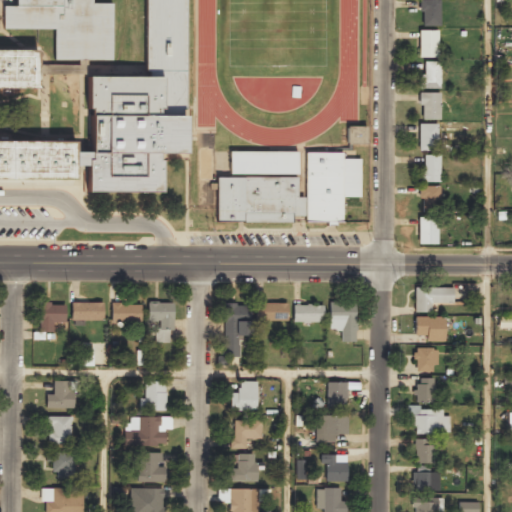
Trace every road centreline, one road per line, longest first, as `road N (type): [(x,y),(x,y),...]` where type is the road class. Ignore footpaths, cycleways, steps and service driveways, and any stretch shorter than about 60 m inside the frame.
road 1 (residential): [(380,511),(385,0)]
road 2 (secondary): [(0,262),(511,264)]
road 3 (residential): [(198,511),(202,263)]
road 4 (residential): [(11,511),(14,263)]
